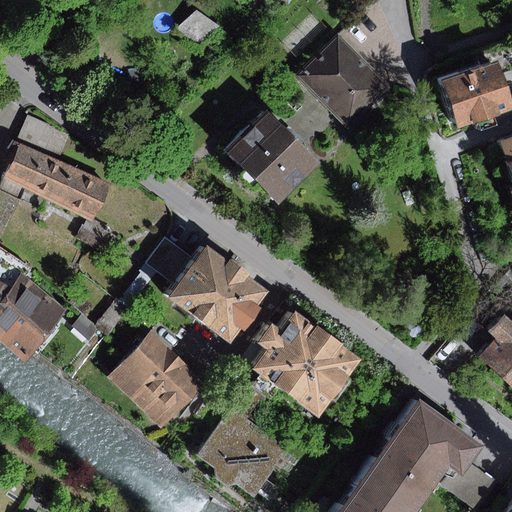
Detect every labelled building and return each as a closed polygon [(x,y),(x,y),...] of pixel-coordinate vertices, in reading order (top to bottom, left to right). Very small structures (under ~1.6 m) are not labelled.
[(17,0),(16,4),(20,14),(32,18),(39,12),(42,3),(40,0),(17,0)] [(220,27),(197,11),(175,31),(198,46),(220,27)] [(476,55),(482,75),(511,64),(511,37),(474,50),(476,55)] [(300,77),(350,128),(390,89),(340,38),(300,77)] [(421,74),(437,120),(492,102),(482,75),(476,55),(421,74)] [(274,206),(315,166),(262,112),(222,152),(274,206)] [(29,116),(18,144),(59,162),(70,136),(29,116)] [(500,181),(508,201),(511,199),(511,122),(480,135),(487,152),(483,154),(494,183),(500,181)] [(88,216),(96,220),(113,184),(59,162),(18,144),(3,180),(88,216)] [(0,240),(1,241),(20,201),(0,191),(0,240)] [(96,220),(88,216),(77,239),(103,252),(114,229),(96,220)] [(166,237),(147,263),(157,270),(161,273),(180,247),(166,237)] [(254,301),(263,288),(243,273),(246,269),(225,254),(223,258),(202,243),(192,256),(173,282),(164,295),(225,340),(236,324),(240,327),(257,304),(254,301)] [(192,256),(180,247),(161,273),(173,282),(192,256)] [(157,270),(147,263),(141,272),(142,273),(121,302),(129,308),(157,270)] [(0,342),(27,363),(33,354),(66,311),(24,275),(14,287),(0,279),(0,342)] [(510,392),(511,390),(511,304),(501,317),(493,310),(477,326),(487,336),(470,353),(510,392)] [(315,416),(358,360),(292,309),(278,328),(269,321),(254,341),(265,350),(252,367),(315,416)] [(82,316),(73,327),(89,340),(98,329),(82,316)] [(152,334),(111,379),(162,426),(204,382),(152,334)] [(209,397),(196,413),(207,421),(219,405),(209,397)] [(469,443),(410,399),(360,465),(410,502),(437,466),(447,473),(459,458),(469,443)] [(233,409),(198,456),(216,469),(217,480),(227,487),(238,485),(255,498),(259,494),(268,480),(290,451),(233,409)] [(492,482),(459,458),(447,473),(438,484),(472,509),(492,482)] [(324,511),(402,511),(410,502),(360,465),(324,511)] [(280,488),(268,480),(259,494),(270,501),(280,488)]
